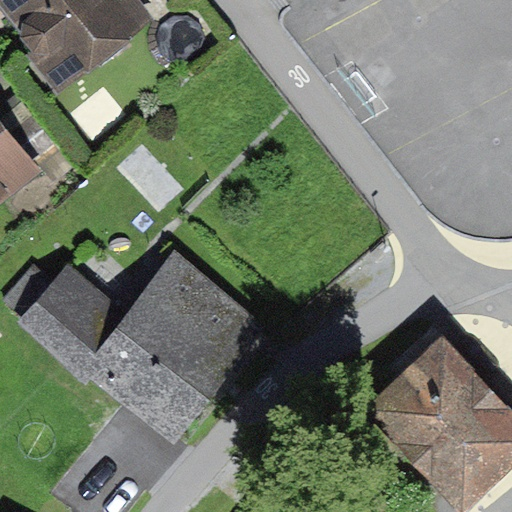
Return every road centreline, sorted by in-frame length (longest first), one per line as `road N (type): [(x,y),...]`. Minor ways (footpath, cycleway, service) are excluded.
road 1 (residential): [(152,511),(177,472),(421,232)]
road 2 (residential): [(238,0),(421,232)]
road 3 (residential): [(421,232),(511,311)]
